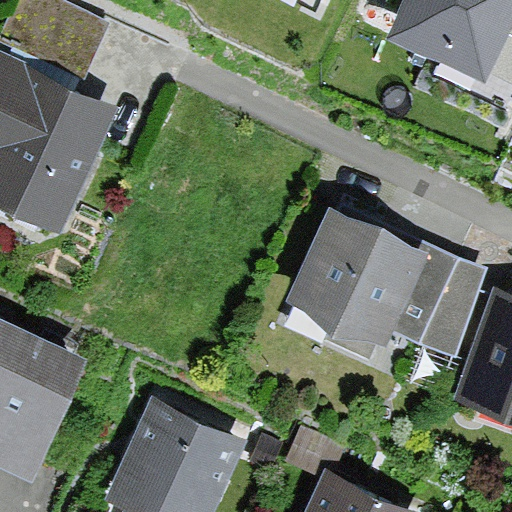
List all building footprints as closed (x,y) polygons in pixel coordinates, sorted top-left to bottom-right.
[(511,30),(511,0),(407,0),(401,14),(448,38),(444,47),(482,65),(501,25),(511,30)] [(132,102),(4,47),(0,54),(0,194),(78,228),(132,102)] [(369,352),(417,248),(377,230),(335,210),(298,290),(339,309),(328,333),(369,352)] [(511,296),(501,293),(467,387),(511,402),(511,296)] [(104,352),(0,304),(0,446),(51,469),(104,352)] [(200,511),(235,437),(158,402),(117,489),(167,511),(200,511)] [(413,511),(415,509),(333,472),(313,511),(413,511)]
